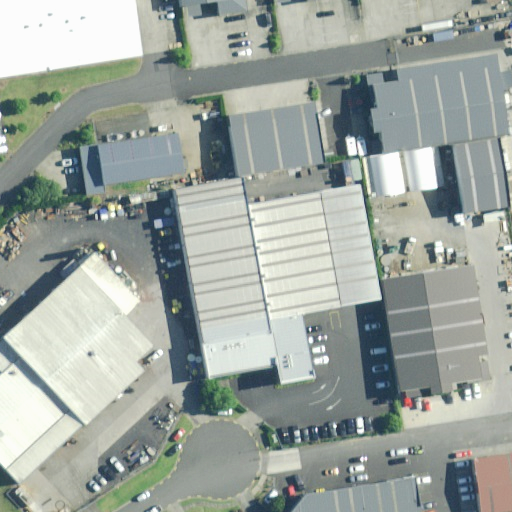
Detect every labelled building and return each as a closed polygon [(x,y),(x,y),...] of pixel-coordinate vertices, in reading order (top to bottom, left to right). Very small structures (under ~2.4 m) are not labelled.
[(124,0),(0,0),(0,71),(133,50),(124,0)] [(175,0),(176,6),(211,1),(213,16),(242,10),(240,0),(175,0)] [(507,207),(486,56),(363,72),(375,154),(449,144),(459,213),(507,207)] [(310,98),(221,114),(230,175),(248,172),(316,163),(310,98)] [(172,132),(76,147),(83,194),(101,192),(99,185),(178,173),(172,132)] [(230,175),(170,186),(204,377),(281,361),(252,200),(248,172),(230,175)] [(364,179),(252,200),(281,361),(285,381),(320,373),(309,309),(385,294),(364,179)] [(0,456),(20,478),(165,347),(130,308),(142,297),(98,248),(0,336),(0,456)] [(476,262),(385,276),(403,388),(435,382),(435,390),(457,387),(457,379),(478,377),(479,379),(493,377),(489,359),(483,359),(482,353),(492,351),(476,262)] [(511,448),(464,456),(464,457),(471,511),(488,511),(511,508),(511,448)] [(305,497),(298,498),(287,511),(425,511),(420,473),(310,490),(305,497)]
